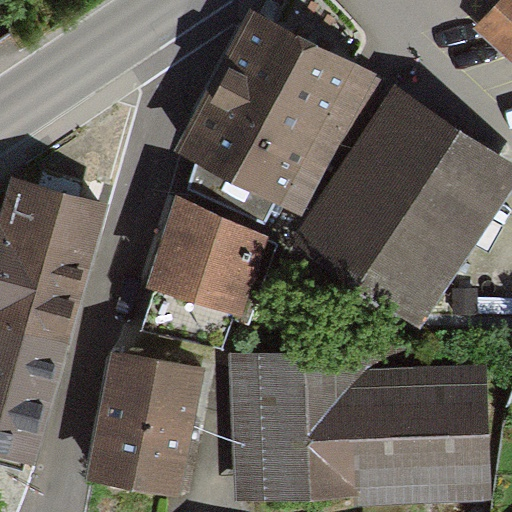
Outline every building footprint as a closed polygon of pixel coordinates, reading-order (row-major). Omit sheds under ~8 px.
[(269,0),(244,0),(177,133),(301,203),(327,153),(337,159),(391,78),(374,66),(378,58),(269,0)] [(511,0),(490,0),(473,19),(511,54),(511,0)] [(337,159),(291,228),(420,315),(511,178),(511,148),(396,71),(391,78),(337,159)] [(110,187),(12,160),(2,201),(0,201),(0,437),(36,449),(110,187)] [(155,268),(143,310),(223,333),(231,307),(250,314),(278,233),(266,228),(269,220),(177,174),(148,265),(155,268)] [(112,335),(87,462),(181,481),(206,353),(112,335)] [(231,348),(236,488),(357,483),(357,494),(493,488),(487,355),(403,359),(402,341),(231,348)]
